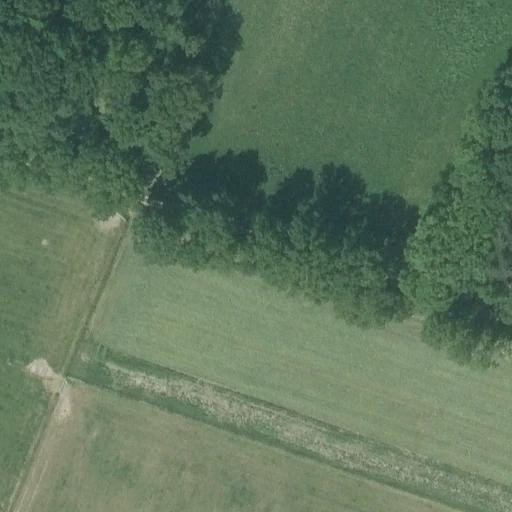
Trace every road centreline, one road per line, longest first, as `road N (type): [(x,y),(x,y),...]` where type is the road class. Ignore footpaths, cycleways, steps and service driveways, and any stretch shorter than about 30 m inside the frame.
road 1 (track): [(154,202),(511,323)]
road 2 (track): [(14,511),(143,198)]
road 3 (track): [(0,149),(154,202)]
